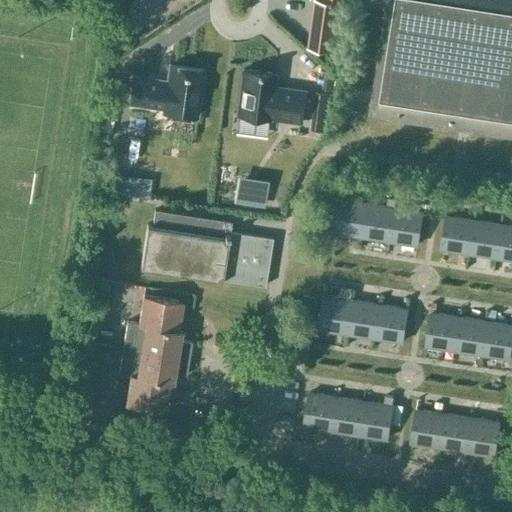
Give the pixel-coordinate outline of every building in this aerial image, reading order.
[(280,0),(280,20),(290,20),(290,0),(280,0)] [(320,0),(318,0),(311,49),(331,52),(338,3),(320,0)] [(511,136),(511,0),(387,0),(370,115),(511,136)] [(159,82),(159,80),(133,76),(130,103),(163,107),(163,112),(196,117),(202,69),(169,65),(167,83),(159,82)] [(275,73),(243,69),(237,115),(269,119),(269,117),(302,121),(306,91),(280,88),(280,89),(273,88),(275,73)] [(217,178),(214,201),(266,209),(268,198),(253,195),(255,184),(217,178)] [(334,232),(361,236),(366,203),(339,198),(334,232)] [(361,236),(389,240),(394,207),(366,203),(361,236)] [(422,211),(394,207),(389,240),(417,245),(422,211)] [(265,285),(272,237),(229,231),(231,221),(154,209),(152,225),(147,224),(140,266),(222,279),(222,278),(265,285)] [(440,248),(468,253),(473,219),(446,215),(440,248)] [(468,253),(496,257),(501,223),(473,219),(468,253)] [(511,224),(501,223),(496,257),(511,259),(511,224)] [(126,322),(122,347),(182,357),(188,358),(191,341),(185,340),(179,339),(181,329),(178,329),(182,301),(143,295),(141,306),(138,324),(126,322)] [(319,329),(347,333),(352,300),(324,295),(319,329)] [(347,333),(374,337),(379,304),(352,300),(347,333)] [(407,308),(379,304),(374,337),(402,342),(407,308)] [(426,345),(453,350),(458,316),(431,312),(426,345)] [(453,350),(481,354),(486,320),(458,316),(453,350)] [(511,337),(511,324),(486,320),(481,354),(509,358),(511,337)] [(122,347),(118,371),(130,373),(127,391),(125,403),(164,409),(169,381),(172,382),(174,372),(180,373),(186,374),(188,358),(182,357),(122,347)] [(304,425),(331,430),(337,396),(309,392),(304,425)] [(331,430),(359,434),(364,400),(337,396),(331,430)] [(389,404),(364,400),(359,434),(387,438),(391,410),(399,411),(401,399),(390,397),(389,404)] [(410,442),(438,446),(443,413),(416,408),(410,442)] [(438,446),(466,451),(471,417),(443,413),(438,446)] [(499,421),(471,417),(466,451),(494,455),(499,421)] [(143,484),(149,492),(162,482),(156,473),(143,484)]
